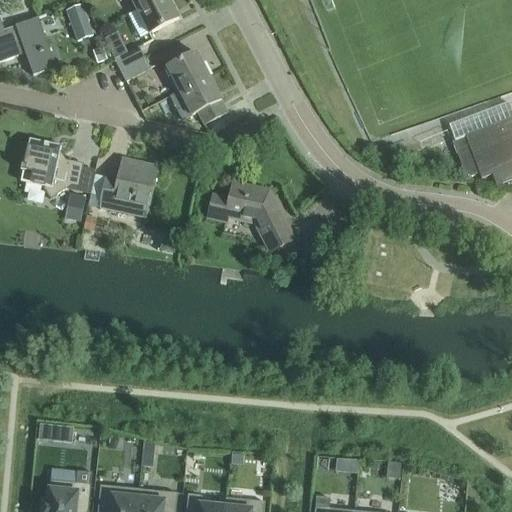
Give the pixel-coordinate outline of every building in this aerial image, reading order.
[(128,0),(135,14),(163,0),(80,0),(83,4),(90,0),(116,0),(120,5),(128,0)] [(175,16),(167,0),(163,0),(135,14),(148,39),(179,23),(175,16)] [(66,13),(78,44),(94,38),(83,8),(66,13)] [(38,22),(4,34),(4,35),(0,36),(0,66),(25,57),(33,80),(56,71),(38,22)] [(117,35),(105,41),(115,61),(128,55),(117,35)] [(101,50),(92,54),(98,67),(106,63),(101,50)] [(114,63),(116,66),(120,74),(145,61),(142,55),(139,50),(114,63)] [(166,71),(179,95),(209,80),(198,60),(196,56),(166,71)] [(145,61),(120,74),(126,85),(151,72),(148,66),(145,61)] [(228,116),(222,105),(218,97),(209,80),(179,95),(192,121),(198,118),(204,129),(228,116)] [(511,121),(471,137),(464,140),(465,141),(452,146),(466,182),(479,177),(481,183),(492,179),(496,190),(511,184),(511,121)] [(23,175),(20,185),(30,187),(30,188),(43,190),(50,203),(71,189),(78,191),(83,168),(58,162),(61,149),(29,142),(23,168),(21,168),(20,174),(23,175)] [(100,205),(99,212),(112,215),(147,223),(147,220),(148,216),(158,172),(123,163),(118,182),(106,179),(106,181),(100,205)] [(213,200),(208,223),(228,228),(229,224),(254,229),(268,257),(294,243),(291,237),(286,228),(273,202),(269,195),(233,187),(229,203),(213,200)] [(81,226),(86,200),(70,197),(65,223),(81,226)] [(86,219),(82,235),(90,237),(93,221),(91,220),(92,213),(88,212),(86,219)] [(301,256),(315,264),(325,243),(318,239),(311,235),(301,256)] [(163,237),(160,253),(174,256),(177,240),(163,237)] [(69,427),(68,439),(99,443),(100,430),(69,427)] [(144,445),(143,457),(154,458),(155,446),(144,445)] [(350,463),(348,476),(357,477),(358,463),(350,463)] [(88,511),(91,487),(76,486),(51,482),(48,505),(43,505),(42,511),(88,511)] [(100,489),(97,511),(136,511),(139,493),(100,489)] [(139,493),(136,511),(175,511),(177,496),(139,493)] [(225,511),(224,511),(200,508),(201,498),(188,497),(186,511),(225,511)] [(224,511),(225,511),(264,511),(265,505),(225,501),(224,511)]
